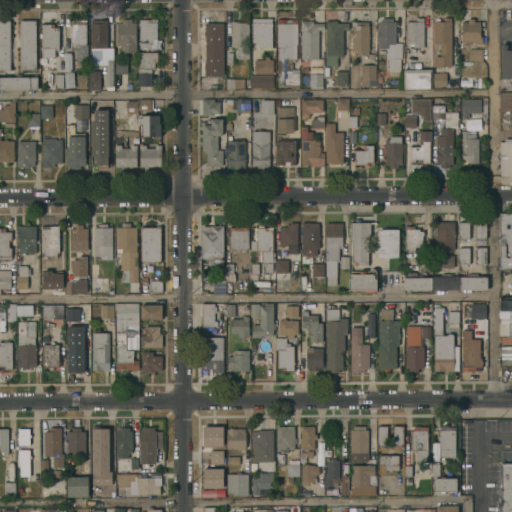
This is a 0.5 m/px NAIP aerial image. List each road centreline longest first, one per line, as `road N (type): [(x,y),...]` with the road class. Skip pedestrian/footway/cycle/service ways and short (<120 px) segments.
road 1 (residential): [(0,405),(511,402)]
road 2 (residential): [(182,0),(181,511)]
road 3 (residential): [(0,195),(511,195)]
